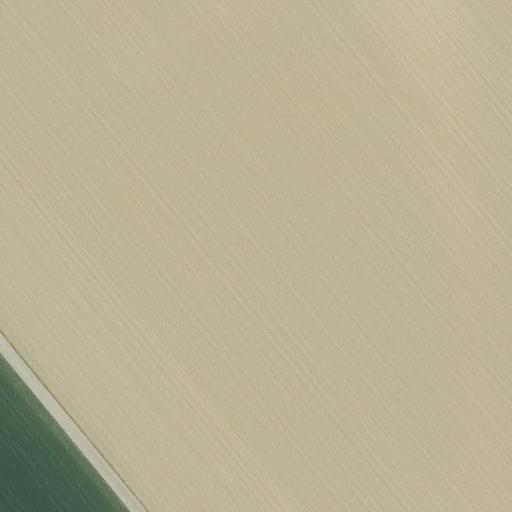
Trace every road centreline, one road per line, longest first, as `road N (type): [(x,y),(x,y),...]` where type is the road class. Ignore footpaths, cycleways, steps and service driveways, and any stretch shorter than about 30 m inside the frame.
road 1 (track): [(0,201),(340,0)]
road 2 (track): [(0,346),(128,511)]
